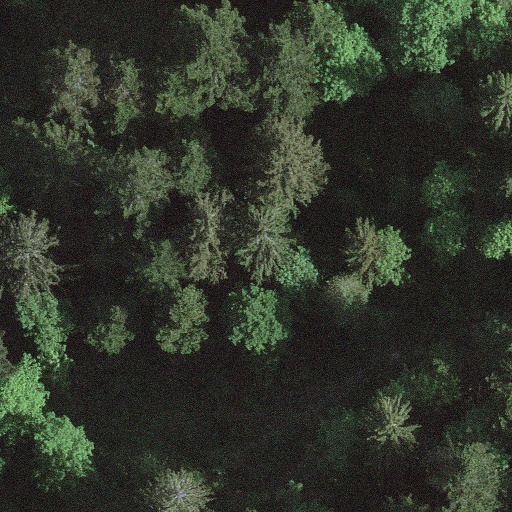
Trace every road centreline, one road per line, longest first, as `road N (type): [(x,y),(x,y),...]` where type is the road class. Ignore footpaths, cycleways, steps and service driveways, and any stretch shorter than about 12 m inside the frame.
road 1 (track): [(511,343),(348,412),(153,511)]
road 2 (track): [(0,125),(47,65),(115,0)]
